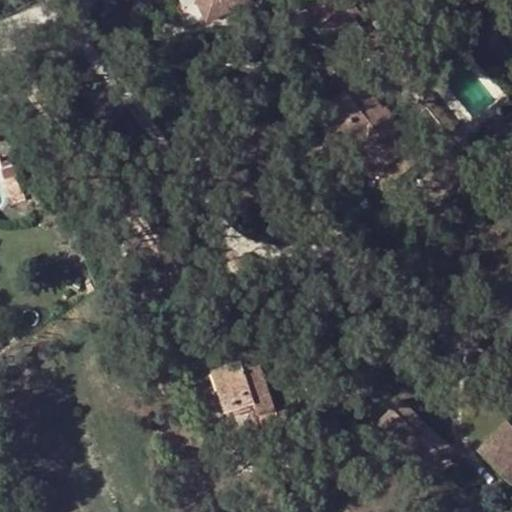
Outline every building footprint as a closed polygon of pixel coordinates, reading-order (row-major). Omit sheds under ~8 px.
[(192,0),(202,20),(247,0),(192,0)] [(313,25),(324,39),(364,8),(357,0),(323,0),(331,11),(313,25)] [(360,77),(336,45),(313,62),(338,95),(358,79),(360,77)] [(310,115),(326,137),(339,127),(357,151),(363,148),(380,170),(386,165),(413,144),(406,135),(402,138),(358,79),(338,95),(310,115)] [(416,142),(413,144),(386,165),(395,179),(426,155),(416,142)] [(448,188),(475,168),(457,145),(430,165),(448,188)] [(1,171),(5,180),(17,176),(14,166),(1,171)] [(242,363),(219,370),(231,410),(255,404),(257,411),(260,418),(273,415),(257,367),(245,370),(242,363)] [(231,410),(219,370),(210,372),(226,420),(257,411),(255,404),(231,410)] [(432,427),(401,398),(377,422),(407,452),(432,427)] [(511,427),(508,424),(478,452),(511,485),(511,484),(511,427)] [(272,472),(254,477),(262,504),(279,499),(272,472)]
